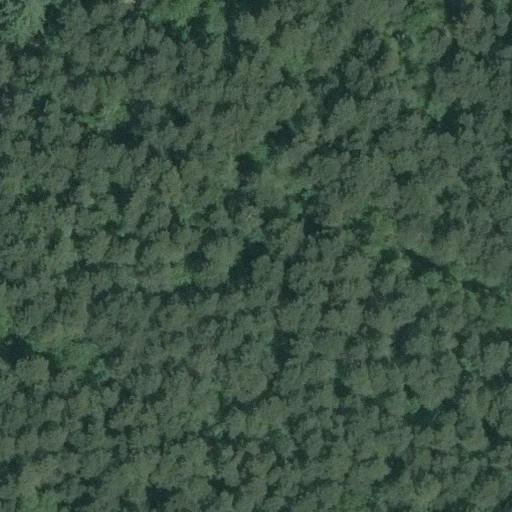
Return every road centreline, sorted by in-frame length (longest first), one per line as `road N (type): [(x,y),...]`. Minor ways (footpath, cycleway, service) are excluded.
road 1 (track): [(0,53),(511,311)]
road 2 (track): [(0,111),(20,64),(144,0)]
